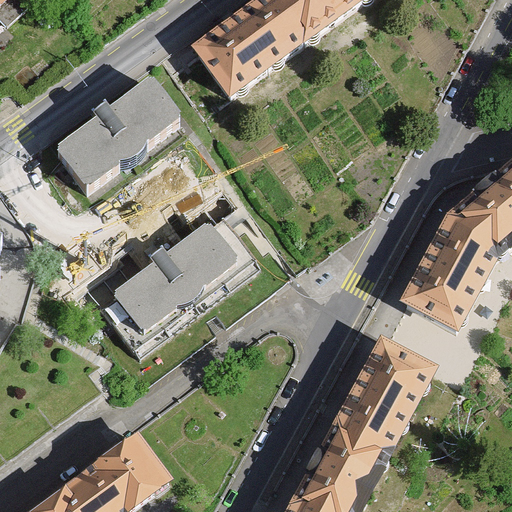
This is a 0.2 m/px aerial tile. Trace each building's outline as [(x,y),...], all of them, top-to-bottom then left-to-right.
[(0,0),(0,14),(15,0),(0,0)] [(313,53),(274,0),(271,0),(232,28),(191,58),(196,66),(230,113),(313,53)] [(375,8),(369,0),(274,0),(313,53),(375,8)] [(183,132),(154,92),(112,122),(107,115),(92,126),(97,135),(56,164),(85,203),(183,132)] [(492,253),(496,277),(511,262),(511,171),(446,229),(492,253)] [(261,273),(228,228),(215,237),(209,230),(166,261),(163,257),(150,266),(154,272),(111,303),(117,311),(106,319),(138,362),(261,273)] [(446,229),(399,316),(458,348),(496,277),(492,253),(446,229)] [(381,351),(333,439),(391,471),(439,382),(381,351)] [(79,367),(0,424),(0,471),(101,398),(79,367)] [(333,439),(293,511),(368,511),(391,471),(333,439)] [(138,445),(79,489),(96,511),(146,511),(173,493),(138,445)] [(96,511),(79,489),(46,511),(96,511)]
